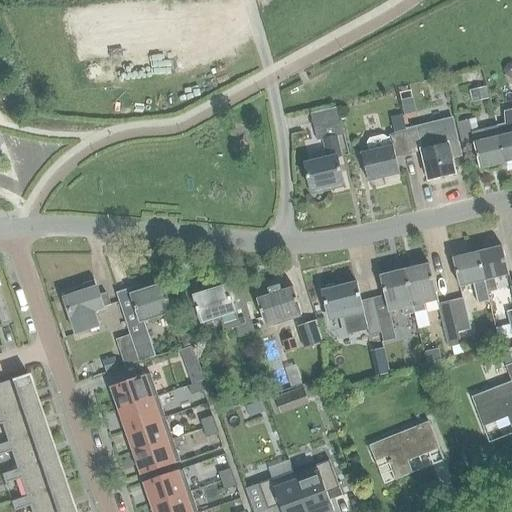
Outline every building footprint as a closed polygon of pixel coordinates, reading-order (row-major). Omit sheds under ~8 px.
[(471,90),(473,102),(488,99),(486,86),(471,90)] [(326,110),(329,124),(341,121),(337,107),(326,110)] [(494,126),(504,167),(511,164),(511,109),(503,111),(504,123),(494,126)] [(405,131),(401,114),(389,117),(393,134),(389,135),(391,143),(387,144),(386,140),(382,137),(369,140),(366,144),(368,153),(362,154),(368,182),(400,174),(396,158),(411,154),(405,131)] [(488,171),(504,167),(494,126),(472,131),(469,120),(456,123),(463,147),(474,144),(479,168),(485,167),(488,171)] [(337,137),(344,135),(341,122),(314,128),(317,142),(322,140),(327,159),(304,164),(311,191),(343,184),(337,157),(341,156),(337,137)] [(405,131),(411,154),(422,152),(429,181),(455,175),(448,143),(435,146),(423,127),(405,131)] [(502,248),(476,254),(483,281),(486,293),(496,290),(493,279),(508,275),(502,248)] [(483,281),(476,254),(452,259),(459,287),(483,281)] [(403,271),(414,313),(414,315),(424,312),(420,298),(436,294),(429,265),(403,271)] [(389,313),(402,310),(404,316),(414,313),(403,271),(380,277),(384,296),(372,299),(380,333),(383,342),(395,339),(389,313)] [(356,283),(321,291),(327,317),(328,323),(343,319),(346,335),(367,330),(369,336),(380,333),(372,299),(360,302),(356,283)] [(131,289),(115,294),(129,335),(138,363),(155,357),(144,322),(172,313),(163,285),(133,295),(131,289)] [(254,332),(252,326),(245,303),(233,307),(227,286),(192,297),(201,324),(202,323),(202,322),(220,316),(225,329),(234,326),(238,337),(254,332)] [(293,288),(281,292),(279,286),(268,290),(270,295),(256,300),(264,325),(266,325),(267,328),(301,318),(300,314),(301,314),(293,288)] [(62,295),(71,321),(75,333),(98,325),(94,313),(104,310),(103,309),(110,306),(107,297),(100,299),(97,289),(87,292),(86,287),(62,295)] [(0,294),(0,326),(9,323),(0,294)] [(462,298),(450,301),(457,332),(470,329),(462,298)] [(437,304),(447,347),(452,346),(460,344),(457,332),(450,301),(437,304)] [(310,344),(324,339),(316,318),(302,324),(310,344)] [(129,335),(115,340),(124,367),(138,363),(129,335)] [(460,344),(452,346),(455,355),(462,353),(460,344)] [(511,346),(500,351),(506,365),(511,362),(511,346)] [(192,347),(181,351),(186,366),(197,362),(192,347)] [(113,357),(102,360),(105,372),(117,368),(113,357)] [(511,364),(505,367),(511,381),(471,397),(475,407),(483,427),(507,418),(511,430),(511,364)] [(110,388),(118,410),(157,396),(149,374),(110,388)] [(27,375),(0,383),(0,413),(36,402),(27,375)] [(200,382),(187,386),(190,395),(203,391),(200,382)] [(275,397),(280,412),(307,403),(302,387),(275,397)] [(164,418),(157,396),(118,410),(125,432),(164,418)] [(0,413),(0,425),(6,442),(45,429),(36,402),(0,413)] [(202,429),(215,425),(211,416),(199,421),(202,429)] [(172,440),(164,418),(125,432),(133,454),(172,440)] [(442,462),(444,461),(428,422),(369,446),(375,462),(386,458),(395,479),(392,480),(393,481),(412,474),(407,462),(437,450),(442,462)] [(215,425),(202,429),(205,438),(218,434),(215,425)] [(6,442),(0,444),(0,454),(9,452),(15,470),(55,456),(45,429),(6,442)] [(180,462),(172,440),(133,454),(140,476),(180,462)] [(15,470),(0,474),(0,475),(3,484),(18,479),(24,497),(64,484),(55,456),(15,470)] [(328,461),(293,474),(307,511),(330,511),(333,511),(327,493),(339,489),(328,461)] [(220,482),(233,478),(230,469),(217,473),(220,482)] [(150,505),(190,492),(182,470),(143,483),(150,505)] [(271,479),(258,484),(267,510),(279,505),(281,511),(307,511),(293,474),(272,482),(271,479)] [(233,478),(220,482),(223,491),(236,486),(233,478)] [(24,497),(9,502),(12,511),(28,506),(29,511),(72,511),(73,511),(64,484),(24,497)] [(152,511),(196,511),(190,492),(150,505),(152,511)]
